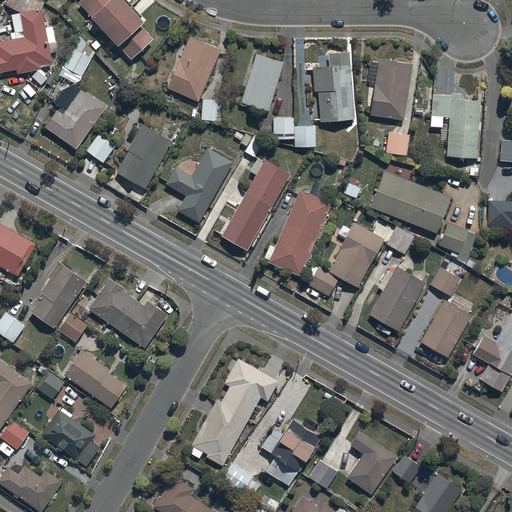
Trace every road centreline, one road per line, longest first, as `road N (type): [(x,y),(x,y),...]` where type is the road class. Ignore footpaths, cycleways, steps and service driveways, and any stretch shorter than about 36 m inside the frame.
road 1 (primary): [(229,294),(511,455)]
road 2 (primary): [(0,166),(229,294)]
road 3 (residential): [(214,0),(268,11),(420,12),(468,30)]
road 4 (residential): [(229,294),(100,511)]
